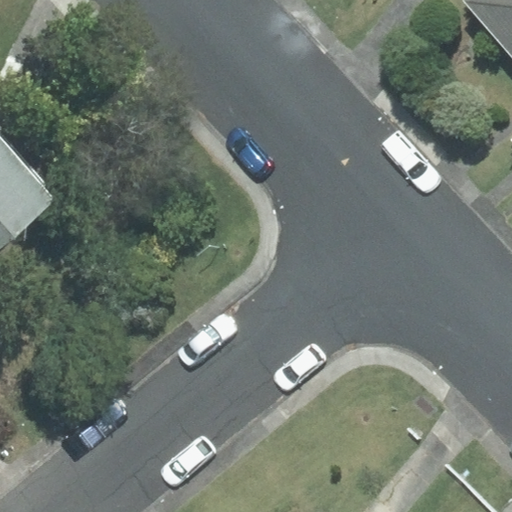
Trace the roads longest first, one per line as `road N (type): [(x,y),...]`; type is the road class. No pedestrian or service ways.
road 1 (residential): [(55,511),(402,228)]
road 2 (residential): [(402,228),(186,0)]
road 3 (residential): [(511,343),(402,228)]
